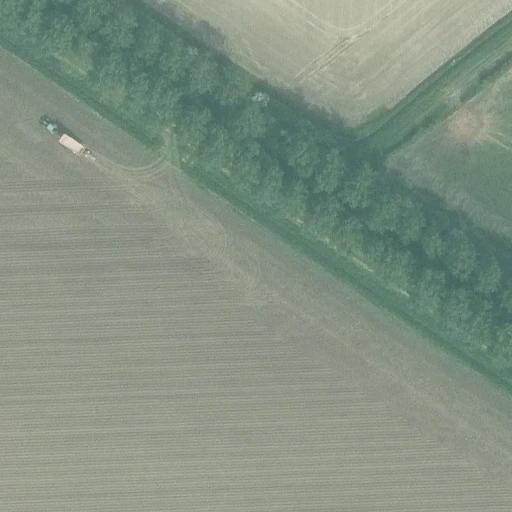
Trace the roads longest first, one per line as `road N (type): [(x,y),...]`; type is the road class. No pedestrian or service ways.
road 1 (track): [(119,92),(511,358)]
road 2 (track): [(119,92),(0,10)]
